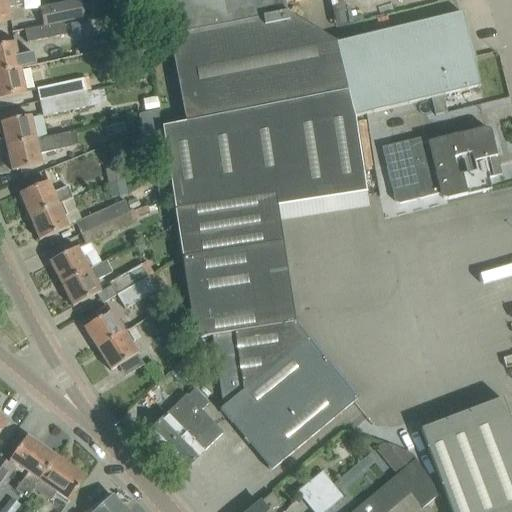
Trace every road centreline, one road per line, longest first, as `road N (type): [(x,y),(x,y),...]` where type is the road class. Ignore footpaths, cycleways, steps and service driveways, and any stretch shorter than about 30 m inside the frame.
road 1 (residential): [(106,440),(0,265)]
road 2 (residential): [(0,352),(106,440)]
